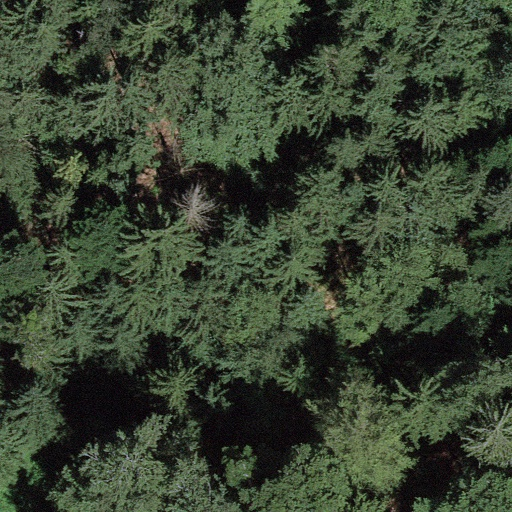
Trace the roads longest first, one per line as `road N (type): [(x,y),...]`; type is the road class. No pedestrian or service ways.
road 1 (track): [(0,503),(395,368),(511,355)]
road 2 (track): [(511,127),(253,106)]
